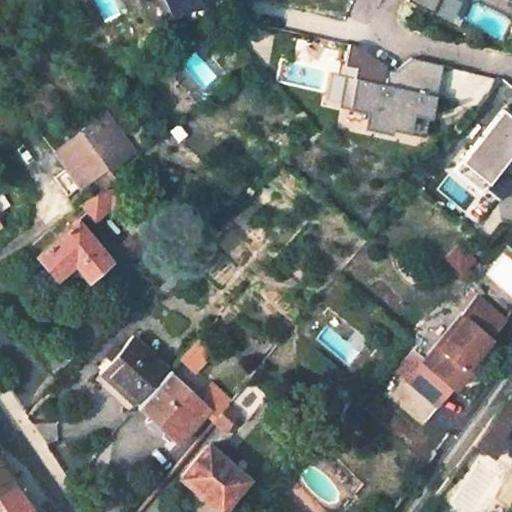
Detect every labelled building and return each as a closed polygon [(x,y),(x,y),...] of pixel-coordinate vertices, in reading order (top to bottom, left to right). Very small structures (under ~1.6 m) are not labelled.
[(195,0),(142,0),(149,18),(195,0)] [(409,0),(430,10),(435,0),(409,0)] [(424,140),(445,68),(412,58),(394,74),(385,72),(381,86),(354,78),(357,68),(342,63),(339,72),(353,76),(346,99),(374,107),(369,124),(424,140)] [(511,121),(503,112),(455,163),(499,204),(511,190),(511,121)] [(135,153),(109,113),(52,151),(64,169),(52,177),(64,195),(105,169),(106,171),(135,153)] [(150,219),(114,175),(80,203),(86,212),(92,219),(108,206),(129,234),(150,219)] [(86,212),(80,203),(68,212),(75,221),(86,212)] [(75,221),(68,212),(35,239),(26,247),(52,280),(72,264),(85,280),(108,262),(75,221)] [(469,324),(489,340),(500,327),(480,311),(469,324)] [(460,316),(434,346),(438,350),(464,320),(460,316)] [(434,346),(403,381),(436,409),(468,372),(464,369),(489,340),(469,324),(464,320),(438,350),(434,346)] [(166,368),(132,336),(118,352),(98,374),(131,405),(166,368)] [(38,365),(50,379),(72,361),(61,345),(38,365)] [(118,352),(113,348),(95,369),(98,374),(118,352)] [(202,363),(187,350),(179,358),(194,371),(202,363)] [(208,412),(166,372),(135,406),(148,418),(143,423),(172,450),(208,412)] [(131,405),(98,374),(92,380),(126,410),(131,405)] [(511,420),(511,386),(470,444),(491,458),(504,441),(500,438),(511,420)] [(238,414),(227,405),(211,423),(222,433),(238,414)] [(221,511),(248,480),(206,444),(175,479),(214,511),(221,511)] [(33,511),(0,463),(0,511),(33,511)]
